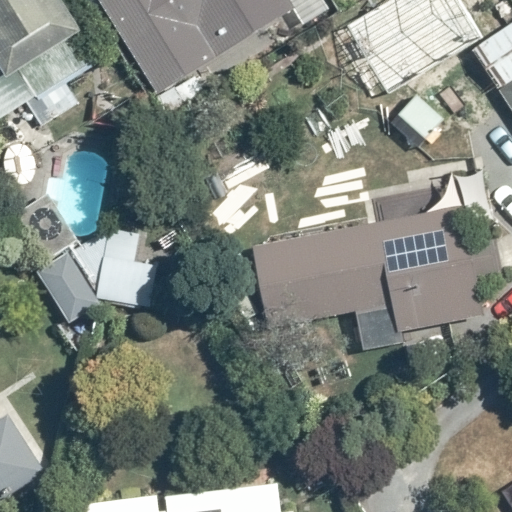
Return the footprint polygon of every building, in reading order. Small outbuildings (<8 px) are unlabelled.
[(0,0),(0,59),(11,77),(85,31),(64,0),(0,0)] [(100,0),(158,94),(293,11),(303,26),(333,8),(328,0),(100,0)] [(493,88),(436,39),(398,6),(365,45),(403,78),(459,126),(493,88)] [(511,84),(502,91),(511,106),(511,84)] [(398,332),(414,329),(451,323),(495,315),(477,206),(379,223),(254,244),(268,327),(354,312),(394,306),(398,332)] [(101,303),(70,253),(39,272),(70,322),(101,303)] [(156,306),(159,261),(132,259),(131,276),(104,274),(102,303),(156,306)] [(0,497),(43,470),(0,402),(0,497)] [(293,511),(290,479),(85,501),(86,511),(293,511)]
